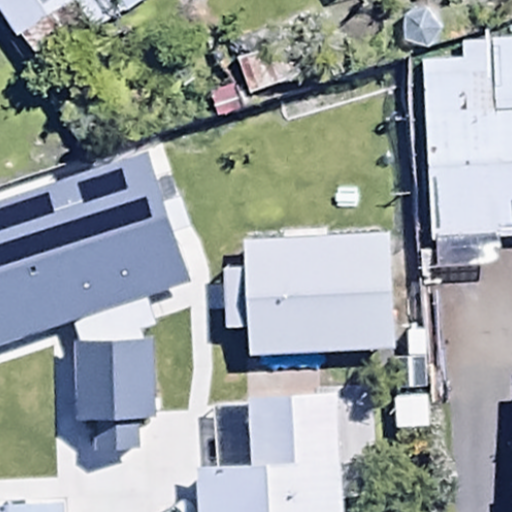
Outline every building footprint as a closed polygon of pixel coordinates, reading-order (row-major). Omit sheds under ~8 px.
[(0,0),(0,16),(27,58),(107,6),(116,21),(148,0),(0,0)] [(281,26),(228,49),(249,97),(302,73),(281,26)] [(455,63),(421,63),(424,243),(432,243),(432,268),(497,267),(496,239),(511,238),(511,26),(510,26),(510,41),(454,42),(455,63)] [(0,394),(37,393),(32,273),(0,273),(0,394)] [(251,465),(192,468),(194,511),(335,511),(329,396),(248,400),(251,465)] [(0,511),(60,511),(60,501),(0,503),(0,511)]
